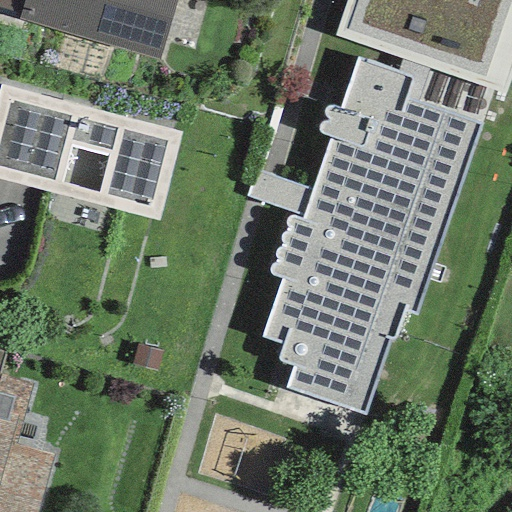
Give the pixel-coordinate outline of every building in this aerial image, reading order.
[(21,0),(17,19),(159,59),(174,0),(21,0)] [(405,98),(481,123),(493,89),(503,92),(511,66),(511,0),(347,0),(335,36),(402,59),(398,70),(413,75),(405,98)] [(415,314),(481,123),(405,98),(413,75),(398,70),(356,56),(339,107),(333,106),(328,106),(325,108),(323,111),(323,115),(325,118),(327,119),(326,121),(324,121),(320,122),(318,125),(317,129),(320,134),(329,137),(310,190),(302,216),(301,219),(293,217),(290,216),(287,217),(286,221),(285,225),(286,228),(284,232),(282,233),(280,236),(280,240),(281,243),(278,248),(276,250),(274,253),(275,257),(276,260),(274,264),(272,264),(269,266),(268,271),(270,276),(273,277),(280,280),(260,337),(281,345),(276,360),(293,366),(285,388),(362,414),(388,339),(392,341),(403,312),(415,314)] [(182,133),(0,85),(0,87),(0,180),(158,222),(182,133)] [(245,196),(302,216),(310,190),(253,171),(245,196)] [(0,511),(35,511),(51,455),(15,445),(32,385),(0,374),(0,511)]
